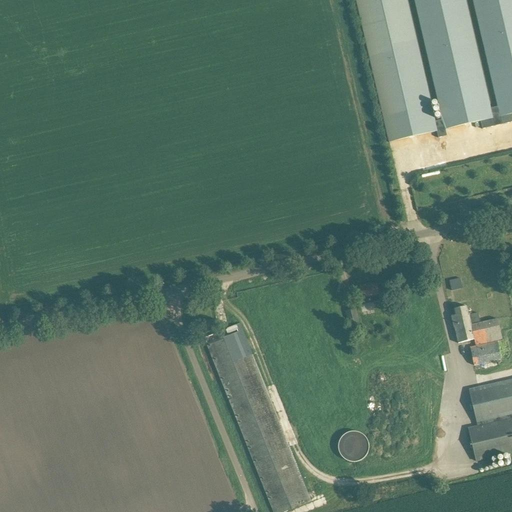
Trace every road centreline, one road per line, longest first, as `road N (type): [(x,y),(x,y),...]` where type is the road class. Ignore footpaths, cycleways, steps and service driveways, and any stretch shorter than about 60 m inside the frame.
road 1 (unclassified): [(161,291),(511,217)]
road 2 (unclassified): [(252,511),(161,291)]
road 3 (unclassified): [(0,327),(161,291)]
